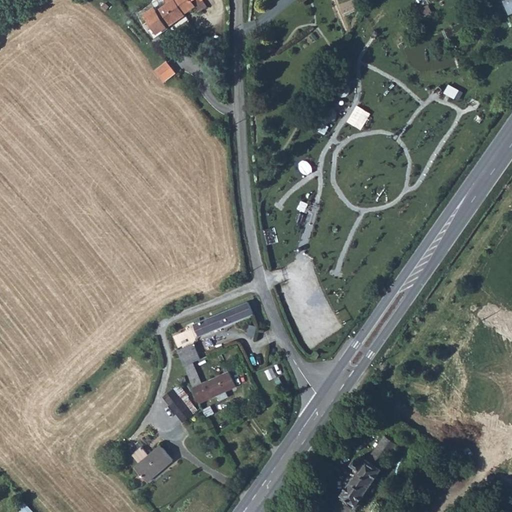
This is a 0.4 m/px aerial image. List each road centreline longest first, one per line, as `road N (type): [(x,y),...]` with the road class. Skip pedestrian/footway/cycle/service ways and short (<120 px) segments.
road 1 (unclassified): [(324,405),(293,365),(256,264),(238,83),(239,0)]
road 2 (primary): [(511,134),(324,405)]
road 3 (track): [(263,287),(162,326),(155,415)]
road 4 (primary): [(324,405),(246,511)]
